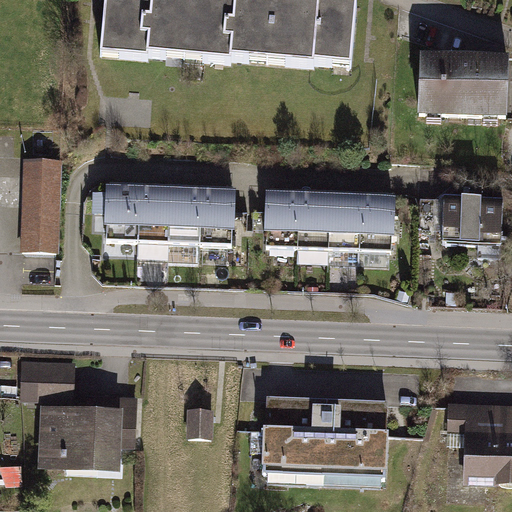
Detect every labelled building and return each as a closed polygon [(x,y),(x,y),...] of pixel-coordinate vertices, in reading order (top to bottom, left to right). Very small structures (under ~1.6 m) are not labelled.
[(152,0),(152,2),(133,0),(107,0),(102,60),(148,64),(148,60),(186,62),(192,3),(160,0),(152,0)] [(234,7),(192,3),(186,62),(231,67),(231,64),(266,67),(271,7),(235,3),(234,7)] [(318,11),(271,7),(266,67),(312,71),(313,67),(349,70),(354,12),(318,8),(318,11)] [(511,66),(422,62),(420,125),(509,129),(511,66)] [(23,254),(57,255),(61,163),(27,161),(23,254)] [(107,245),(139,246),(141,195),(109,194),(107,245)] [(139,246),(170,247),(172,197),(141,195),(139,246)] [(170,247),(200,248),(202,198),(172,197),(170,247)] [(200,248),(233,249),(234,199),(202,198),(200,248)] [(268,251),(301,252),(302,202),(270,200),(268,251)] [(301,252),(331,253),(333,203),(302,202),(301,252)] [(331,253),(361,254),(364,204),(333,203),(331,253)] [(361,254),(394,256),(396,205),(364,204),(361,254)] [(431,248),(511,250),(511,207),(433,205),(431,248)] [(41,476),(123,479),(124,455),(140,455),(142,400),(89,398),(88,414),(74,414),(76,369),(23,367),(23,378),(10,377),(9,399),(22,399),(22,408),(44,408),(41,476)] [(189,444),(215,445),(216,407),(190,406),(189,444)] [(271,407),(269,479),(389,483),(392,411),(271,407)] [(466,490),(511,491),(511,409),(450,407),(449,437),(467,437),(466,490)]
